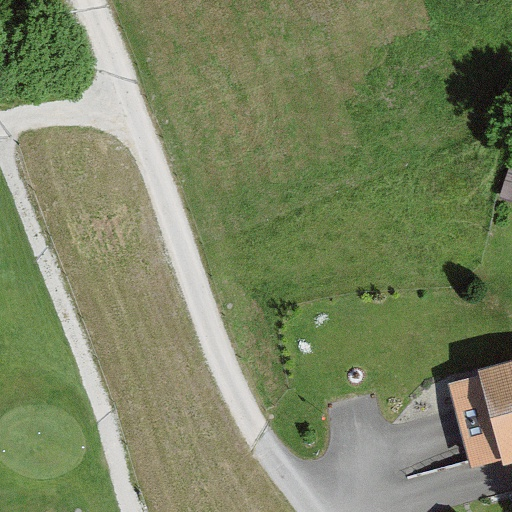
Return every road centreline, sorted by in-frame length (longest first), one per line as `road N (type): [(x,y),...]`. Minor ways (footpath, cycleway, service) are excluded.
road 1 (unclassified): [(311,511),(252,429),(219,355),(86,0)]
road 2 (track): [(132,511),(0,134)]
road 3 (track): [(131,110),(0,121)]
